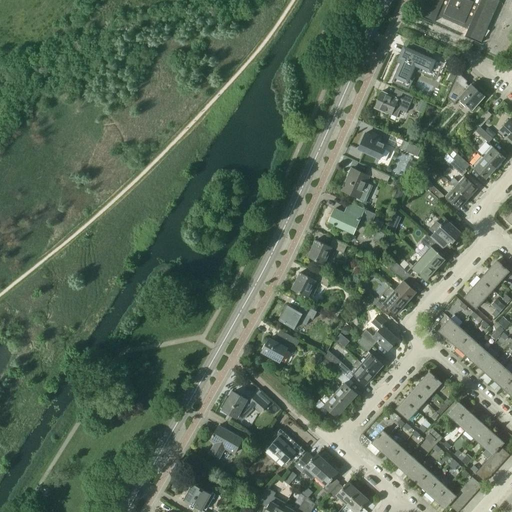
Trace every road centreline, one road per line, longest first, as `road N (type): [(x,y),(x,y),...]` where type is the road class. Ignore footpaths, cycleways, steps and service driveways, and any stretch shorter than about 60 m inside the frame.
road 1 (tertiary): [(125,511),(275,245),(385,0)]
road 2 (residential): [(422,346),(411,321),(491,233)]
road 3 (residential): [(335,443),(422,346)]
